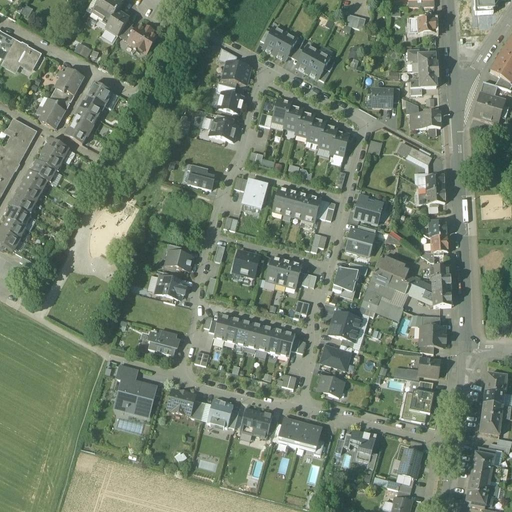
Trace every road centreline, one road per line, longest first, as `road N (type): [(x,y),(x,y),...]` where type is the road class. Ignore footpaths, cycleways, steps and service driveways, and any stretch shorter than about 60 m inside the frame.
road 1 (residential): [(265,64),(370,124),(327,267),(299,412)]
road 2 (residential): [(178,381),(211,236),(265,64)]
road 3 (residential): [(453,117),(464,349)]
road 4 (residential): [(299,412),(456,449)]
road 5 (track): [(59,511),(106,358)]
road 6 (residential): [(178,381),(299,412)]
